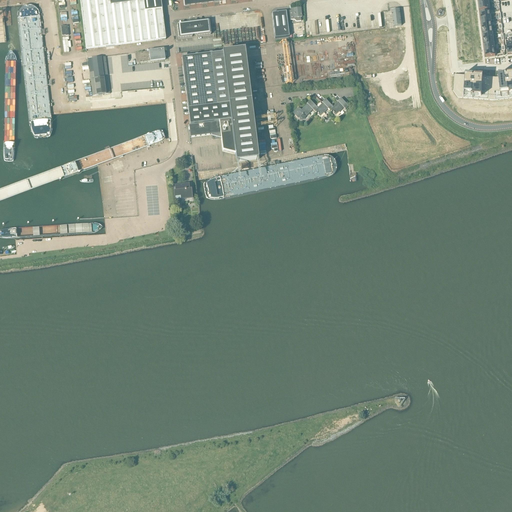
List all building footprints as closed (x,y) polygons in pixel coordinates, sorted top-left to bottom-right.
[(80,0),(87,50),(165,40),(164,32),(162,10),(161,0),(160,0),(125,0),(126,5),(110,7),(109,0),(80,0)] [(490,4),(479,5),(480,11),(482,11),(482,12),(486,12),(485,10),(491,10),(490,4)] [(291,11),(289,11),(290,21),(295,20),(296,21),(296,22),(297,22),(298,22),(301,22),(300,18),(301,18),(300,9),(293,10),(293,9),(291,9),(291,11)] [(400,10),(392,11),(393,26),(402,25),(400,10)] [(289,37),(286,12),(272,14),(274,34),(275,39),(289,37)] [(211,35),(209,21),(195,23),(196,24),(194,25),(194,24),(192,24),(192,25),(191,25),(190,24),(177,25),(179,39),(192,37),(192,36),(197,35),(197,37),(211,35)] [(165,60),(164,50),(135,54),(136,64),(151,62),(152,67),(158,66),(158,61),(165,60)] [(182,58),(183,66),(186,94),(187,101),(189,115),(190,125),(189,125),(189,126),(190,133),(190,137),(192,137),(195,137),(196,136),(199,136),(208,135),(211,134),(215,136),(216,137),(217,137),(218,137),(218,136),(221,137),(221,138),(222,151),(235,154),(236,163),(258,160),(258,159),(250,94),(244,51),(214,54),(210,55),(182,58)] [(110,94),(105,57),(88,60),(93,96),(110,94)] [(454,75),(453,91),(458,98),(494,101),(511,99),(511,76),(511,86),(511,90),(505,91),(504,77),(496,78),(478,77),(477,90),(470,89),(471,76),(459,75),(454,75)] [(471,76),(470,89),(477,90),(478,77),(477,77),(478,75),(471,76)] [(333,108),(330,110),(336,116),(344,108),(345,110),(348,107),(341,99),(337,102),(338,103),(337,104),(333,108)] [(322,105),(317,109),(315,111),(320,117),(328,109),(330,111),(330,110),(333,108),(325,100),(322,103),(323,104),(322,105)] [(315,112),(315,111),(317,109),(310,101),(307,104),(308,105),(307,106),(306,105),(301,111),(299,109),(297,109),(293,113),(297,118),(300,118),(300,120),(303,120),(305,118),(313,110),(315,112)] [(189,184),(184,184),(184,185),(175,186),(176,192),(175,192),(176,198),(192,196),(191,190),(190,190),(189,184)]
